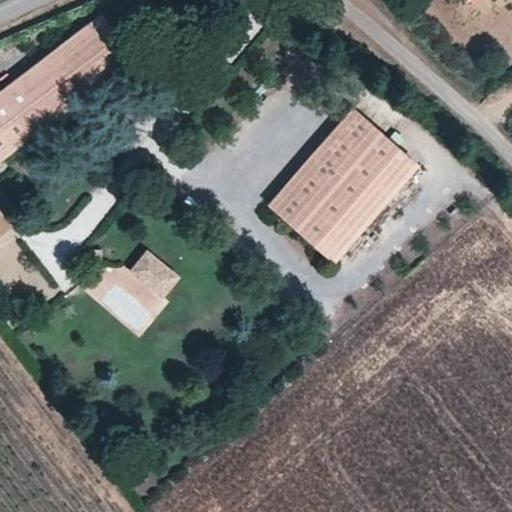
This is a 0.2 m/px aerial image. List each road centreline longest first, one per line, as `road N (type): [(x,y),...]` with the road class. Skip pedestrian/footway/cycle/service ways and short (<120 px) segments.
road 1 (unknown): [(292,0),(272,51),(98,267),(82,267),(0,200)]
road 2 (unclassified): [(511,155),(340,0)]
